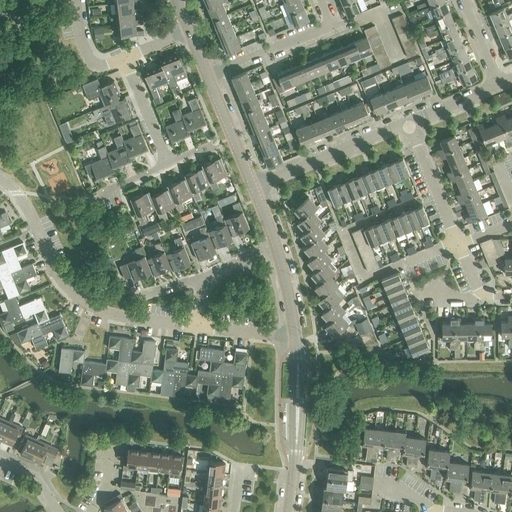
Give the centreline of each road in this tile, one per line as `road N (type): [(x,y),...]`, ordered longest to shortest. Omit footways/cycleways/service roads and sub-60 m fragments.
road 1 (residential): [(193,325),(90,306),(56,274),(34,220),(0,178)]
road 2 (tertiary): [(288,511),(294,337)]
road 3 (unclassified): [(253,187),(407,123)]
road 4 (residential): [(206,74),(330,25),(320,0)]
road 5 (tertiary): [(294,337),(253,187)]
road 6 (residential): [(342,233),(362,280),(456,243)]
road 7 (residential): [(456,243),(407,123)]
road 8 (tertiary): [(253,187),(206,74)]
